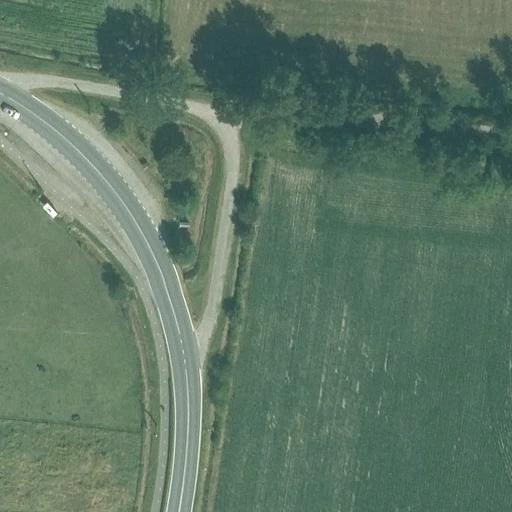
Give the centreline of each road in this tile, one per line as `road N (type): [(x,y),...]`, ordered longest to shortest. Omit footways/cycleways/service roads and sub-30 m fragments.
road 1 (unclassified): [(185,360),(204,338),(235,169),(223,128),(195,110),(34,80),(0,83)]
road 2 (tertiary): [(0,95),(45,125),(109,188),(167,291),(185,360)]
road 3 (tertiary): [(185,360),(190,415),(178,511)]
